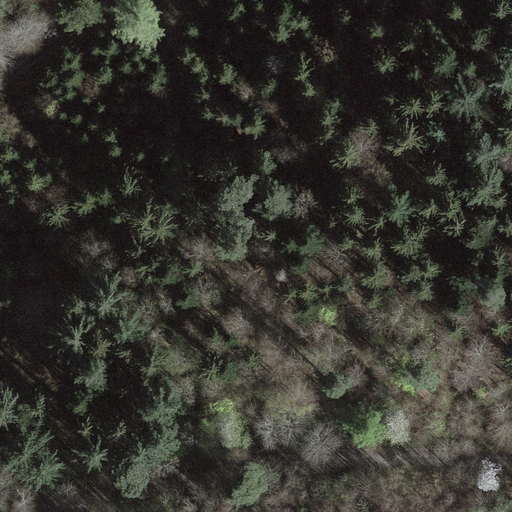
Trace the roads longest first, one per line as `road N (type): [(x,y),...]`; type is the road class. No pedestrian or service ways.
road 1 (track): [(30,511),(235,470),(511,461)]
road 2 (track): [(0,78),(109,0)]
